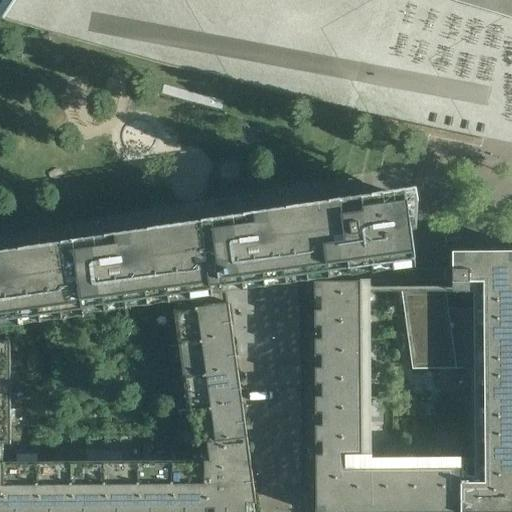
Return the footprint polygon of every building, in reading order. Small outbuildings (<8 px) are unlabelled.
[(511,0),(453,0),(511,17),(511,0)] [(248,439),(237,359),(226,284),(280,276),(328,269),(328,273),(416,261),(412,230),(418,230),(417,186),(277,208),(163,226),(166,244),(173,298),(194,444),(210,443),(248,439)] [(173,298),(166,244),(163,226),(0,251),(0,324),(83,312),(82,310),(173,298)] [(370,460),(369,355),(369,293),(402,292),(413,369),(470,369),(470,459),(463,459),(463,511),(511,511),(511,251),(453,252),(453,283),(445,282),(401,282),(401,286),(369,286),(368,282),(363,282),(363,280),(315,281),(316,511),(375,511),(375,460),(370,460)] [(1,341),(0,335),(0,511),(2,511),(2,462),(0,462),(0,443),(11,444),(10,341),(1,341)] [(255,493),(248,439),(210,443),(212,461),(2,462),(2,511),(256,511),(253,494),(255,493)] [(463,511),(463,459),(375,460),(375,511),(463,511)]
